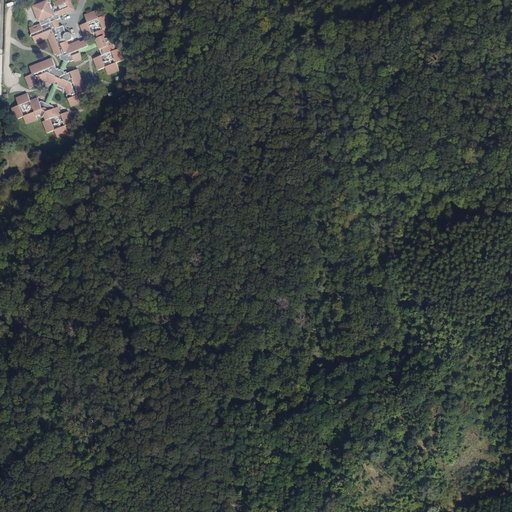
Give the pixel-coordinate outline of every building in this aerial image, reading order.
[(60,59),(64,61),(67,62),(68,63),(74,60),(75,62),(82,59),(80,54),(80,53),(78,53),(77,51),(89,47),(86,40),(80,42),(80,41),(69,45),(67,41),(69,41),(70,39),(71,38),(71,36),(70,35),(69,34),(68,34),(66,34),(63,26),(60,27),(57,20),(60,19),(59,16),(74,10),(70,0),(62,0),(54,4),(52,0),(51,0),(46,2),(47,4),(36,8),(40,19),(39,20),(40,24),(41,26),(34,29),(33,27),(29,28),(31,34),(30,36),(33,38),(35,44),(43,41),(43,40),(42,39),(48,37),(48,38),(55,55),(56,54),(57,56),(59,56),(60,59)] [(33,7),(39,20),(40,19),(36,8),(47,4),(46,2),(33,7)] [(93,34),(97,43),(98,47),(102,56),(94,59),(98,70),(105,67),(108,75),(120,70),(117,63),(124,60),(119,49),(115,51),(112,41),(108,43),(109,42),(109,41),(109,40),(108,40),(107,39),(110,38),(107,28),(111,27),(106,15),(99,18),(96,11),(84,15),(87,23),(80,25),(85,37),(93,34)] [(80,53),(80,54),(98,47),(97,43),(89,47),(77,51),(78,53),(80,53)] [(47,81),(53,83),(60,86),(65,89),(65,90),(68,89),(70,94),(67,95),(66,95),(71,106),(82,102),(79,95),(87,92),(78,69),(67,74),(66,72),(64,72),(64,71),(60,70),(59,70),(58,68),(56,69),(52,58),(29,67),(32,74),(25,77),(29,89),(41,84),(40,83),(39,80),(45,78),(46,81),(47,80),(47,81)] [(48,94),(44,102),(52,106),(60,86),(53,83),(48,94)] [(52,106),(44,102),(43,101),(42,101),(39,102),(38,98),(30,101),(27,94),(16,98),(19,106),(12,108),(16,120),(23,117),(26,124),(37,119),(36,116),(39,115),(40,115),(41,115),(41,116),(42,116),(42,117),(43,116),(44,116),(44,117),(46,120),(43,122),(47,133),(55,130),(57,137),(68,133),(66,126),(73,123),(69,111),(61,114),(59,107),(54,109),(54,107),(53,106),(52,106)]
